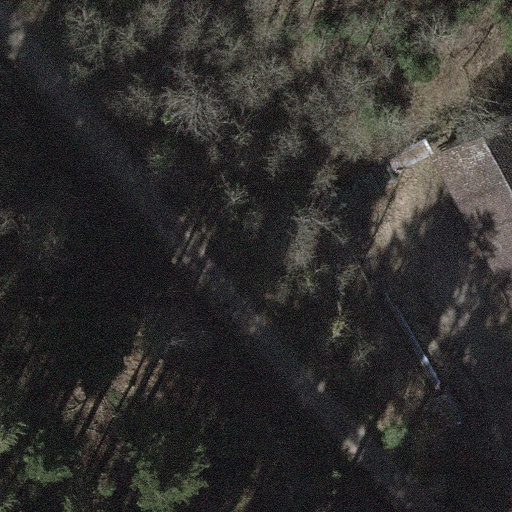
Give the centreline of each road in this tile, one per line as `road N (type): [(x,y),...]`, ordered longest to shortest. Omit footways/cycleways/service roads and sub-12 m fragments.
road 1 (track): [(422,511),(219,291),(0,8)]
road 2 (track): [(511,461),(482,355),(399,192)]
